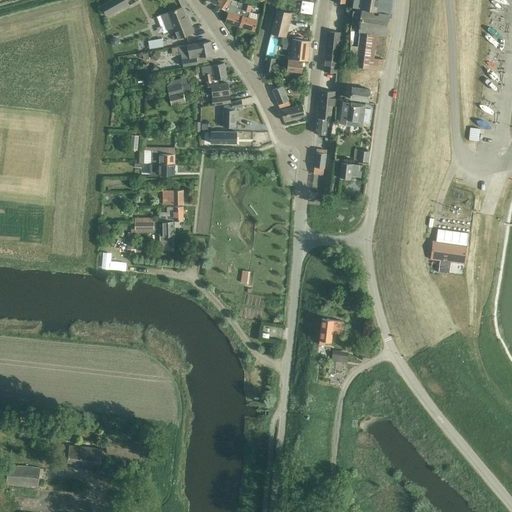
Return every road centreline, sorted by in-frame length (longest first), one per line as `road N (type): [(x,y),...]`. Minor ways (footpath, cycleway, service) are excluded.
road 1 (unclassified): [(272,511),(299,239)]
road 2 (residential): [(366,241),(400,0)]
road 3 (unclassified): [(511,507),(415,389),(387,340)]
road 4 (unclassified): [(511,162),(471,160),(454,136),(447,0)]
road 5 (track): [(511,406),(482,374),(473,330),(486,215)]
road 6 (residential): [(308,144),(285,137),(196,0)]
road 7 (residential): [(308,144),(324,0)]
